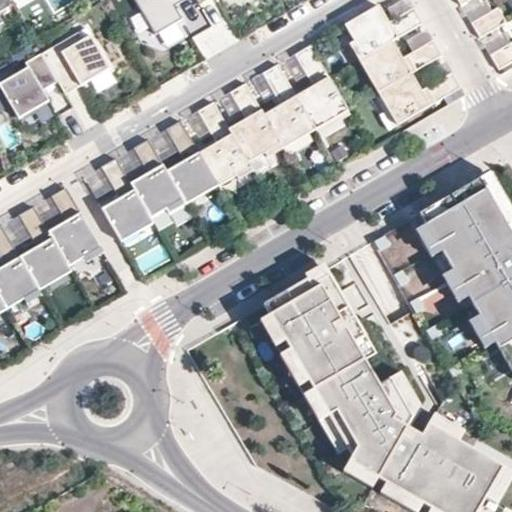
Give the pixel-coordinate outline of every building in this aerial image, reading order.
[(0,0),(0,32),(7,28),(0,15),(0,11),(13,4),(10,0),(0,0)] [(199,5),(196,0),(134,0),(161,45),(188,29),(180,16),(199,5)] [(389,22),(380,5),(371,10),(382,27),(389,22)] [(392,41),(424,23),(415,8),(389,22),(382,27),(371,10),(346,24),(356,41),(365,57),(390,42),(392,41)] [(479,38),(506,22),(497,8),(471,23),(479,38)] [(78,32),(41,54),(58,82),(66,95),(110,69),(91,36),(83,40),(78,32)] [(403,58),(401,59),(390,42),(365,57),(384,90),(409,75),(411,74),(443,55),(434,40),(403,58)] [(356,41),(351,44),(360,60),(365,57),(356,41)] [(392,41),(390,42),(401,59),(403,58),(392,41)] [(348,110),(329,78),(310,46),(296,55),(313,86),(315,89),(298,99),(313,125),(331,115),(334,119),(349,111),(348,110)] [(501,74),(511,67),(511,48),(492,60),(501,74)] [(29,68),(0,84),(0,85),(19,118),(49,100),(43,90),(58,82),(41,54),(26,63),(29,68)] [(365,57),(360,60),(379,92),(384,90),(365,57)] [(313,125),(298,99),(296,96),(278,65),(263,74),(281,105),(282,107),(265,117),(281,144),(313,125)] [(435,103),(461,88),(453,73),(422,91),(420,92),(409,75),(384,90),(394,107),(390,110),(398,124),(435,103)] [(411,74),(409,75),(420,92),(422,91),(411,74)] [(281,144),(265,117),(264,115),(246,84),(231,93),(246,119),(247,120),(250,126),(233,137),(249,163),(265,154),(281,144)] [(315,89),(313,86),(296,96),(298,99),(315,89)] [(394,107),(384,90),(375,95),(394,127),(398,124),(390,110),(394,107)] [(229,129),(213,103),(198,111),(218,145),(201,155),(215,181),(216,182),(233,171),(236,176),(251,168),(249,163),(233,137),(229,129)] [(265,117),(282,107),(281,105),(264,115),(265,117)] [(337,123),(351,115),(349,111),(334,119),(337,123)] [(331,115),(313,125),(315,129),(318,134),(337,123),(334,119),(331,115)] [(246,119),(229,129),(233,137),(250,126),(246,119)] [(215,181),(201,155),(199,153),(180,121),(166,130),(180,154),(185,163),(168,173),(183,199),(215,181)] [(283,147),(315,129),(313,125),(281,144),(283,147)] [(163,165),(148,140),(133,149),(150,176),(153,182),(135,192),(151,219),(183,199),(168,173),(163,165)] [(201,155),(218,145),(216,143),(199,153),(201,155)] [(267,157),(283,147),(281,144),(265,154),(267,157)] [(168,173),(185,163),(180,154),(163,165),(168,173)] [(132,186),(116,159),(101,167),(121,201),(103,211),(118,238),(136,227),(139,232),(154,224),(151,219),(135,192),(132,186)] [(239,181),(254,171),(251,168),(236,176),(239,181)] [(218,186),(221,190),(239,181),(236,176),(233,171),(216,182),(218,186)] [(511,231),(511,211),(490,173),(480,179),(511,232),(511,231)] [(135,192),(153,182),(150,176),(132,186),(135,192)] [(480,179),(420,214),(428,229),(443,255),(454,272),(469,298),(481,320),(496,346),(511,372),(511,371),(511,254),(509,248),(511,246),(511,233),(511,232),(480,179)] [(215,181),(183,199),(186,204),(218,186),(216,182),(215,181)] [(53,240),(69,267),(84,258),(101,248),(66,188),(52,196),(66,221),(71,230),(53,240)] [(154,224),(186,204),(183,199),(151,219),(154,224)] [(34,207),(19,215),(37,247),(38,249),(21,259),(36,285),(69,267),(53,240),(48,232),(34,207)] [(53,240),(71,230),(66,221),(48,232),(53,240)] [(6,267),(0,270),(0,297),(4,304),(22,294),(24,299),(39,290),(36,285),(21,259),(20,257),(1,226),(0,226),(0,257),(5,266),(6,267)] [(121,242),(139,232),(136,227),(118,238),(121,242)] [(443,255),(428,229),(415,237),(431,262),(443,255)] [(380,251),(390,246),(385,236),(375,242),(380,251)] [(21,259),(38,249),(37,247),(20,257),(21,259)] [(87,262),(104,253),(101,248),(84,258),(87,262)] [(39,290),(72,271),(69,267),(36,285),(39,290)] [(327,268),(263,305),(269,316),(284,341),(290,351),(346,449),(351,456),(347,463),(377,480),(385,485),(433,511),(478,511),(486,498),(504,468),(458,442),(427,424),(420,436),(407,428),(412,417),(390,378),(379,385),(364,361),(347,330),(358,324),(327,268)] [(401,286),(409,282),(402,271),(394,275),(401,286)] [(469,298),(454,272),(440,280),(456,306),(469,298)] [(39,290),(24,299),(27,304),(42,295),(39,290)] [(22,294),(4,304),(7,309),(24,299),(22,294)] [(418,298),(410,303),(416,313),(424,309),(418,298)] [(269,316),(259,322),(274,347),(284,341),(269,316)] [(496,346),(481,320),(468,327),(484,353),(496,346)] [(358,324),(347,330),(364,361),(376,354),(358,324)] [(436,325),(426,330),(432,339),(441,333),(436,325)] [(290,351),(280,357),(336,455),(346,449),(290,351)] [(457,364),(449,368),(455,379),(463,375),(457,364)] [(399,373),(390,378),(412,417),(420,406),(399,373)] [(434,412),(427,424),(458,442),(465,430),(434,412)] [(347,463),(342,472),(371,489),(377,480),(347,463)] [(511,472),(504,468),(486,498),(496,504),(511,477),(511,472)] [(433,511),(385,485),(379,495),(410,511),(433,511)]
